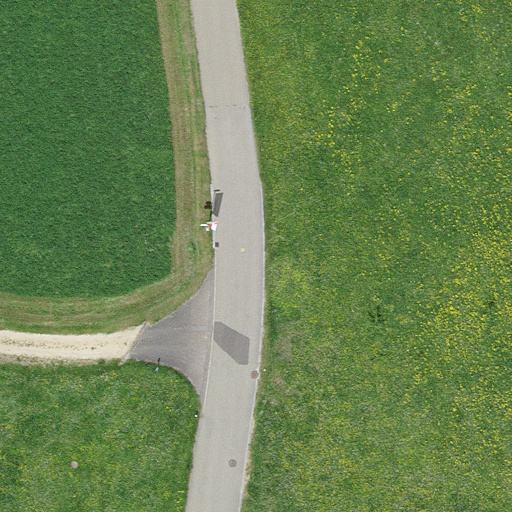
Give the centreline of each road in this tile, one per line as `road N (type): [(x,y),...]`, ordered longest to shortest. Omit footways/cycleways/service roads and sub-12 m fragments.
road 1 (unclassified): [(213,0),(233,148),(241,347)]
road 2 (track): [(0,342),(130,352),(241,347)]
road 3 (residential): [(241,347),(220,511)]
